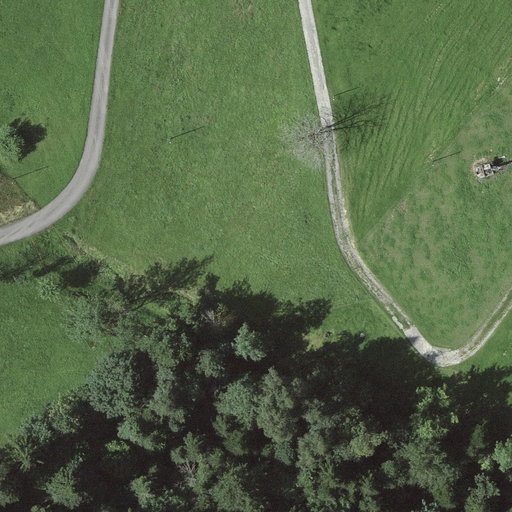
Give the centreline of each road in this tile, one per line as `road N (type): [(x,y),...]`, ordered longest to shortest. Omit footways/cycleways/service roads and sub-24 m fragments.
road 1 (track): [(303,0),(348,252),(432,354),(469,352),(511,294)]
road 2 (track): [(0,238),(48,222),(83,182),(114,0)]
